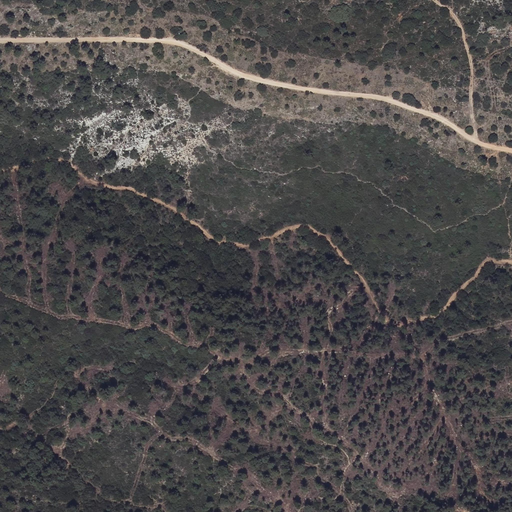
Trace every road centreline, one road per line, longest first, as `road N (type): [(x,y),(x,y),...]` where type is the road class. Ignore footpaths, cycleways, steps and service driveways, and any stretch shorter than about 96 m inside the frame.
road 1 (track): [(511,151),(384,97),(258,79),(171,40),(0,40)]
road 2 (track): [(435,0),(461,24),(477,142)]
